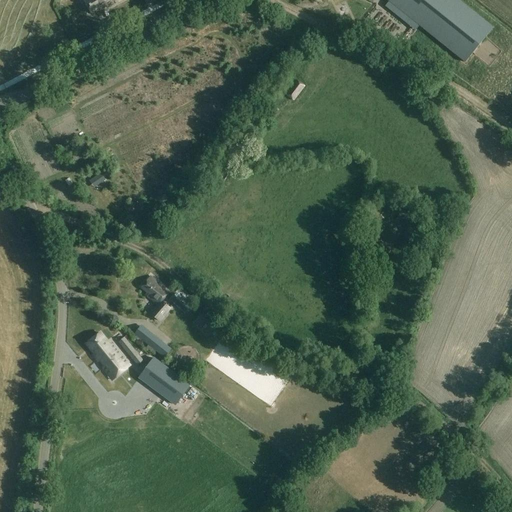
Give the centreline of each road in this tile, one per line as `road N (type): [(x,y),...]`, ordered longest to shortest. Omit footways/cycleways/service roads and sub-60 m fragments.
road 1 (track): [(29,202),(162,262),(269,354),(415,399),(511,496)]
road 2 (residential): [(38,511),(62,296),(50,243),(0,152)]
road 3 (track): [(273,0),(446,81),(511,128)]
road 4 (tertiary): [(0,108),(206,0)]
